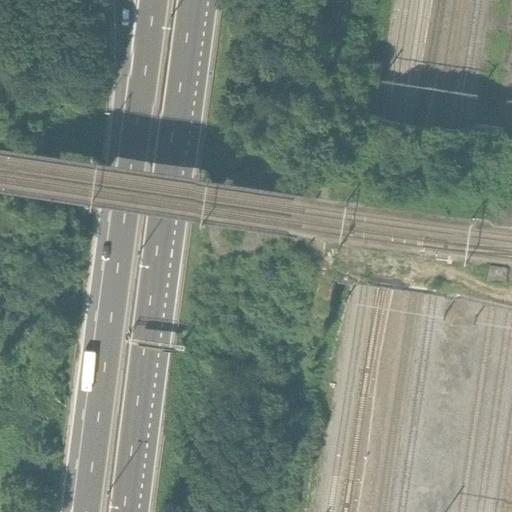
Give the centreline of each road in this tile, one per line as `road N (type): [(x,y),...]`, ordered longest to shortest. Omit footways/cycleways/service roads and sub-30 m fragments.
road 1 (motorway): [(123,511),(191,0)]
road 2 (motorway): [(141,118),(86,511)]
